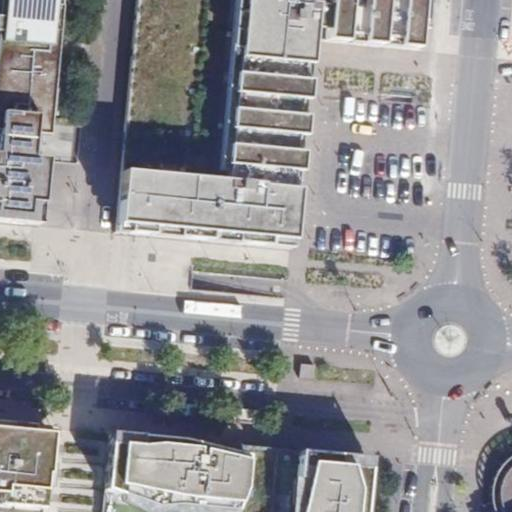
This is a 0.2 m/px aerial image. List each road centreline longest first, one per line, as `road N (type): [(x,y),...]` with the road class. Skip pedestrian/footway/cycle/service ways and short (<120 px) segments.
road 1 (tertiary): [(407,338),(0,295)]
road 2 (tertiary): [(484,0),(452,301)]
road 3 (residential): [(434,511),(443,380)]
